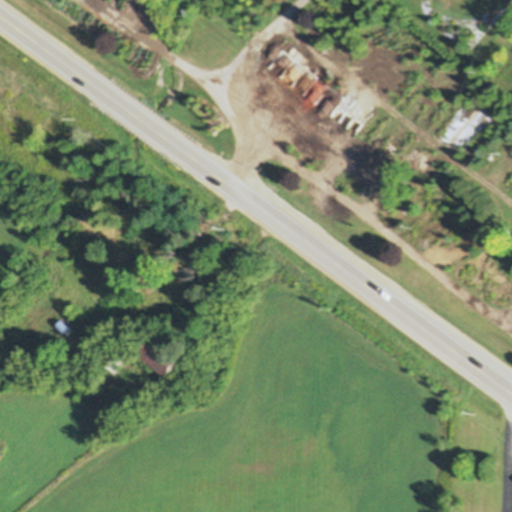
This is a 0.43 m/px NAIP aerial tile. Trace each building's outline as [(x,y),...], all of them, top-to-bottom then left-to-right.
[(150,217),(131,239),(159,263),(178,241),(150,217)] [(425,254),(433,243),(446,253),(438,263),(425,254)] [(146,259),(126,244),(115,258),(135,273),(146,259)] [(130,307),(148,293),(143,287),(125,300),(130,307)] [(113,372),(131,348),(117,337),(99,361),(113,372)]
